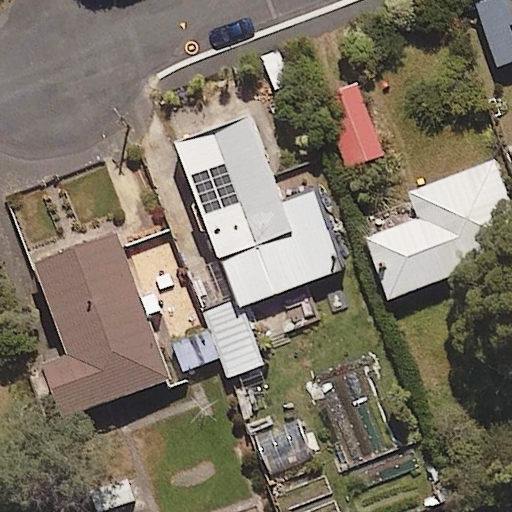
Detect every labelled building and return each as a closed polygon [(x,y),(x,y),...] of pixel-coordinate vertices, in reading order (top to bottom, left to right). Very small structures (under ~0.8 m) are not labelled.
[(359,169),(387,160),(362,88),(335,97),(359,169)] [(321,197),(292,209),(258,124),(185,153),(248,313),(351,272),(321,197)] [(396,304),(511,263),(511,192),(503,167),(418,197),(427,225),(375,243),(396,304)] [(170,318),(160,291),(144,297),(123,240),(42,271),(78,365),(57,373),(77,423),(178,385),(155,324),(170,318)] [(234,383),(269,368),(244,307),(173,336),(189,376),(225,361),(234,383)]
